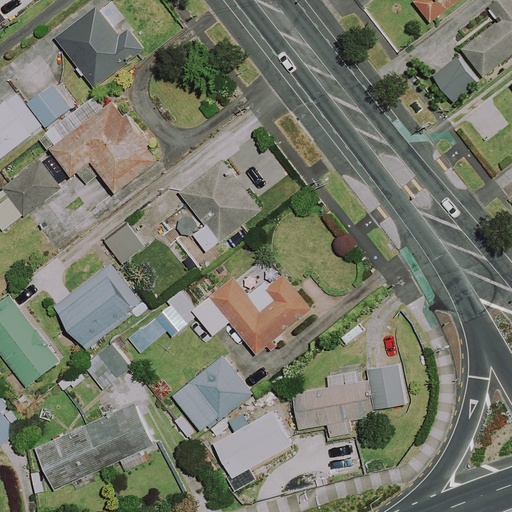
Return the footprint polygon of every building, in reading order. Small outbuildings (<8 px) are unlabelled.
[(417,0),(415,2),(432,24),(463,0),(417,0)] [(511,56),(511,0),(503,0),(490,10),(500,23),(464,50),(485,78),(511,56)] [(0,28),(9,23),(0,9),(0,28)] [(122,39),(102,10),(61,39),(96,89),(148,51),(133,31),(122,39)] [(480,86),(460,59),(435,77),(455,105),(480,86)] [(11,81),(46,128),(71,109),(36,62),(11,81)] [(0,162),(43,129),(27,108),(17,94),(0,107),(0,162)] [(117,103),(106,111),(95,98),(41,139),(51,153),(55,150),(76,177),(96,163),(120,194),(162,161),(117,103)] [(264,211),(226,162),(184,195),(208,226),(196,236),(210,253),(264,211)] [(63,189),(43,163),(0,195),(0,226),(4,232),(63,189)] [(145,249),(129,227),(108,242),(124,264),(145,249)] [(145,309),(112,266),(57,307),(90,350),(145,309)] [(314,312),(285,276),(268,289),(264,283),(252,293),(239,277),(197,311),(217,336),(233,323),(259,355),(314,312)] [(200,316),(182,293),(157,314),(169,329),(175,337),(200,316)] [(61,363),(13,299),(0,308),(0,351),(28,388),(61,363)] [(169,332),(156,316),(129,338),(142,354),(169,332)] [(117,343),(87,365),(105,390),(136,368),(117,343)] [(254,395),(225,358),(185,389),(196,404),(204,398),(221,420),(254,395)] [(405,406),(399,365),(365,371),(367,382),(296,394),(302,429),(330,425),(332,437),(356,434),(353,420),(377,417),(376,410),(405,406)] [(0,450),(22,434),(5,411),(9,409),(0,396),(0,450)] [(154,448),(135,407),(39,450),(58,491),(154,448)] [(295,445),(276,411),(216,444),(235,478),(295,445)] [(325,453),(320,439),(293,448),(298,462),(325,453)]
